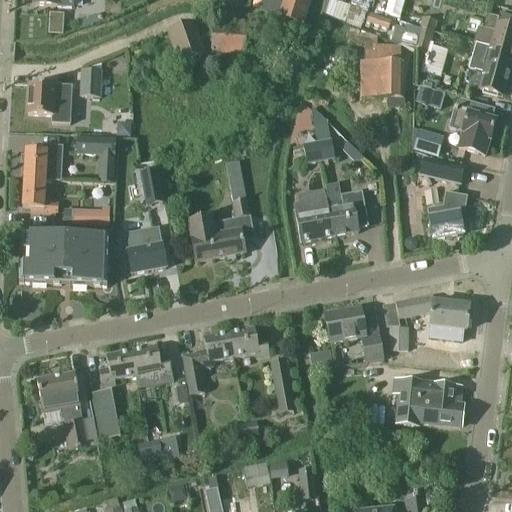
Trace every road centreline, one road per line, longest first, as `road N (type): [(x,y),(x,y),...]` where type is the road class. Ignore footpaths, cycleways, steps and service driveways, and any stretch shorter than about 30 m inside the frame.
road 1 (residential): [(0,350),(502,260)]
road 2 (residential): [(471,511),(502,260)]
road 3 (residential): [(16,511),(0,350)]
